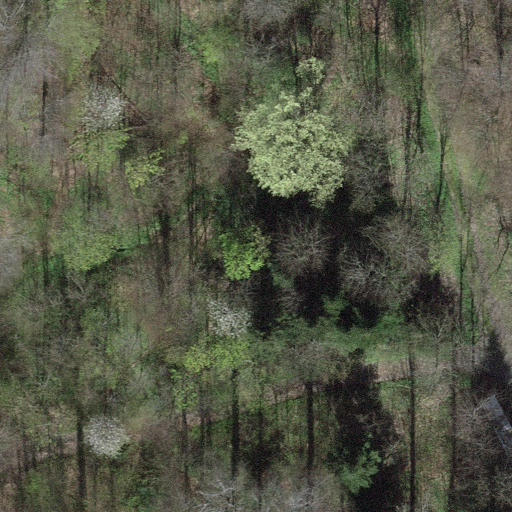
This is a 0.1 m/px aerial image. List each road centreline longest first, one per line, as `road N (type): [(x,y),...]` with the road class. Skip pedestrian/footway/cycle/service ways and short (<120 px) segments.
road 1 (track): [(506,357),(362,368),(0,457)]
road 2 (track): [(511,370),(452,170),(418,0)]
